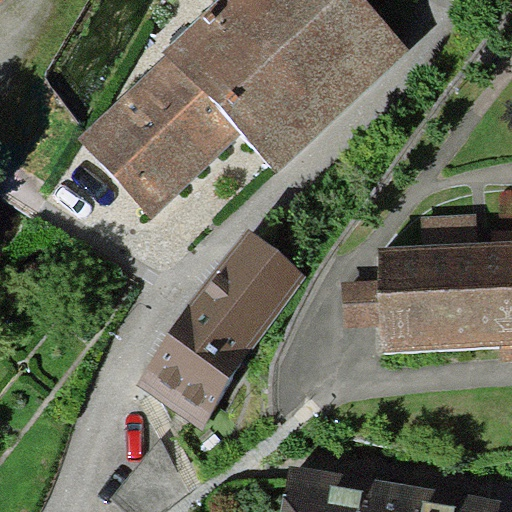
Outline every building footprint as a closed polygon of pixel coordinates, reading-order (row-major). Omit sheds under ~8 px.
[(0,0),(0,14),(14,0),(0,0)] [(270,175),(400,53),(350,0),(225,0),(80,136),(162,224),(198,190),(244,147),(270,175)] [(379,361),(511,355),(511,188),(509,188),(511,251),(479,252),(478,222),(412,225),(413,255),(375,257),(376,287),(341,288),(343,330),(377,328),(379,361)] [(151,391),(206,424),(245,354),(300,281),(251,245),(193,323),(151,391)] [(498,511),(500,502),(293,465),(284,511),(498,511)]
